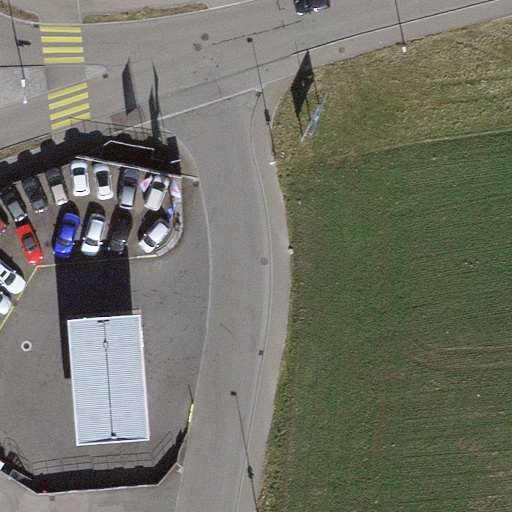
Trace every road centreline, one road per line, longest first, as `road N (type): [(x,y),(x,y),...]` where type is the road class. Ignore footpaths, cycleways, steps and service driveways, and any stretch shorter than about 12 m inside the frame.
road 1 (unclassified): [(207,511),(230,390),(242,259),(199,47)]
road 2 (unclassified): [(386,0),(199,47)]
road 3 (unclassified): [(0,124),(68,106),(146,60)]
road 4 (unclassified): [(146,60),(0,36)]
